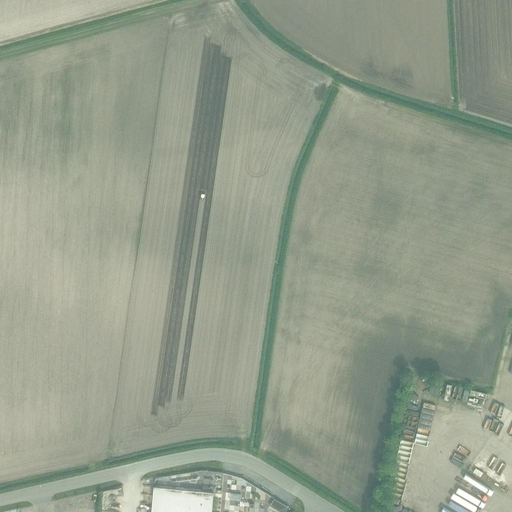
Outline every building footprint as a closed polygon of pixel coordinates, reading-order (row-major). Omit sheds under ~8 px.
[(511,377),(504,375),(502,384),(510,386),(511,380),(511,377)] [(445,407),(456,409),(460,395),(448,392),(445,407)] [(436,412),(436,409),(429,408),(428,419),(447,422),(448,414),(436,412)] [(465,415),(463,425),(471,426),(473,417),(465,415)] [(441,441),(444,432),(434,429),(431,437),(441,441)] [(474,433),(475,433),(466,431),(464,440),(483,444),(485,435),(474,433)] [(475,457),(470,468),(480,472),(485,461),(475,457)] [(494,461),(488,474),(498,480),(505,466),(494,461)] [(473,482),(480,484),(482,478),(475,476),(473,482)] [(214,493),(204,492),(155,487),(152,511),(212,511),(214,493)]
